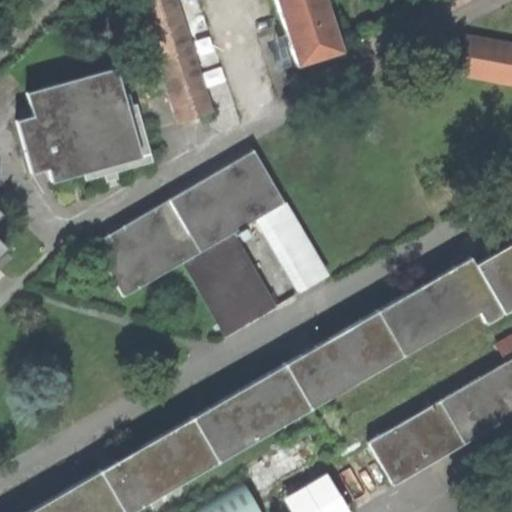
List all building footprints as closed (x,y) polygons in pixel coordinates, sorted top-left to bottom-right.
[(127,0),(171,125),(203,113),(165,0),(127,0)] [(264,0),(286,69),(334,52),(317,0),(264,0)] [(511,81),(511,37),(466,32),(460,75),(511,81)] [(80,186),(99,181),(113,177),(146,168),(131,112),(121,115),(110,75),(21,99),(28,123),(11,128),(25,180),(43,175),(47,189),(79,180),(80,186)] [(176,269),(225,241),(278,211),(248,158),(86,250),(116,303),(176,269)] [(115,186),(113,177),(99,181),(101,189),(115,186)] [(93,479),(111,511),(123,511),(465,313),(475,330),(511,308),(511,233),(479,252),(484,260),(468,270),(464,262),(93,479)] [(268,315),(225,241),(176,269),(218,343),(268,315)] [(387,494),(511,421),(511,367),(363,453),(387,494)] [(111,511),(93,479),(36,511),(111,511)] [(334,511),(325,491),(276,511),(334,511)]
